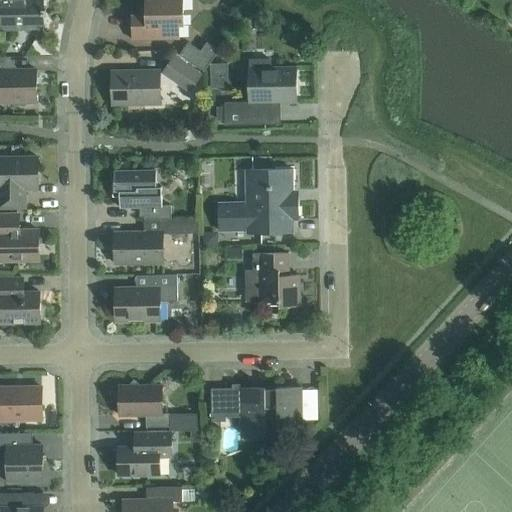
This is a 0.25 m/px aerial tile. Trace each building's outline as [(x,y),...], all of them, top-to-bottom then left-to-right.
[(0,0),(0,9),(1,10),(1,30),(43,29),(42,0),(0,0)] [(179,25),(183,25),(182,0),(144,0),(145,16),(131,16),(132,40),(179,39),(179,25)] [(204,72),(219,51),(207,42),(201,51),(188,42),(179,55),(204,72)] [(0,103),(37,102),(36,70),(9,70),(9,58),(0,57),(0,103)] [(189,91),(200,74),(175,57),(163,73),(189,91)] [(249,102),(242,102),(224,103),(225,125),(273,125),(273,103),(296,103),(296,68),(270,68),(270,60),(249,60),(250,68),(248,68),(249,102)] [(160,104),(159,71),(112,72),(113,105),(160,104)] [(0,209),(25,210),(25,189),(38,189),(37,157),(0,157),(0,209)] [(293,233),(293,220),(299,220),(298,202),(293,202),(292,169),(251,170),(251,203),(218,203),(219,231),(247,231),(247,234),(293,233)] [(144,220),(171,219),(171,206),(162,206),(162,187),(156,187),(156,171),(114,172),(114,191),(119,191),(119,208),(143,207),(144,220)] [(0,214),(0,261),(39,261),(39,230),(19,231),(19,214),(0,214)] [(171,219),(144,220),(144,232),(115,233),(115,264),(163,264),(162,234),(198,234),(198,219),(171,219)] [(288,253),(260,254),(253,254),(253,270),(245,271),(245,289),(259,288),(260,302),(279,301),(279,307),(300,306),(299,275),(280,275),(280,266),(288,266),(288,253)] [(116,322),(160,321),(160,302),(177,301),(177,275),(152,275),(152,287),(116,288),(116,322)] [(14,278),(0,278),(0,323),(40,323),(40,292),(14,292),(14,278)] [(119,386),(119,416),(145,416),(146,428),(170,427),(169,414),(162,414),(161,385),(140,386),(134,380),(128,386),(119,386)] [(0,420),(42,420),(41,387),(0,387),(0,420)] [(301,387),(259,388),(259,404),(264,404),(264,413),(257,420),(246,420),(246,421),(247,438),(279,438),(278,421),(302,420),(301,387)] [(259,404),(259,388),(211,389),(211,422),(226,422),(226,417),(241,417),(241,421),(246,421),(246,420),(257,420),(264,413),(264,404),(259,404)] [(159,459),(171,458),(171,431),(142,432),(142,447),(118,447),(118,476),(160,475),(159,459)] [(43,481),(42,445),(32,445),(32,433),(0,433),(0,446),(6,446),(7,482),(43,481)] [(123,511),(172,511),(172,502),(181,502),(182,502),(182,487),(154,488),(154,500),(123,500),(123,511)] [(0,511),(43,511),(43,507),(33,507),(33,493),(0,493),(0,511)]
